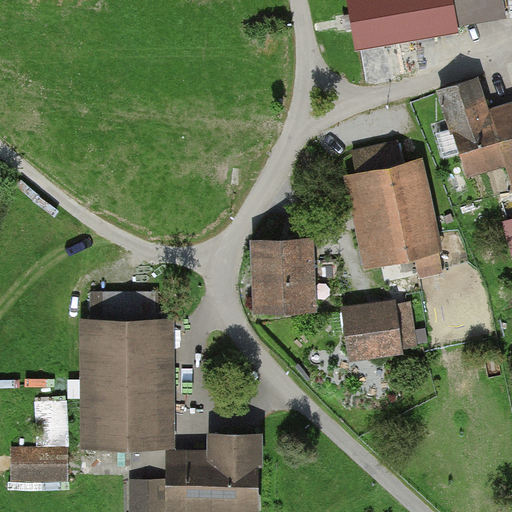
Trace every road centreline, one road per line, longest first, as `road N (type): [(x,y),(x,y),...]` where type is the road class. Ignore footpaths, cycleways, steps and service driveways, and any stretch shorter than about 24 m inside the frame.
road 1 (residential): [(420,511),(248,351),(223,299),(224,258),(293,139),(306,98)]
road 2 (track): [(224,258),(191,262),(154,253),(0,156)]
road 3 (residential): [(306,98),(369,100),(511,44)]
road 4 (track): [(86,215),(45,252),(0,322)]
